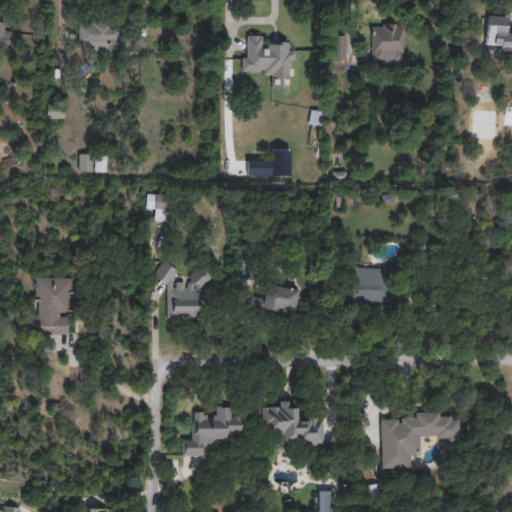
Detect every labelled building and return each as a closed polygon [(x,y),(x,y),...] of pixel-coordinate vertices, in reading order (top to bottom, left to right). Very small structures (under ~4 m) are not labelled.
[(511,31),(511,52),(485,52),(486,18),(506,18),(506,31),(511,31)] [(5,31),(11,31),(10,49),(0,48),(0,21),(5,22),(5,31)] [(77,51),(77,22),(118,22),(118,51),(77,51)] [(371,25),(403,25),(403,65),(371,65),(371,25)] [(262,44),(294,45),(293,77),(241,76),(242,36),(263,36),(262,44)] [(46,117),(47,104),(64,106),(63,119),(46,117)] [(92,172),(77,172),(78,154),(92,154),(92,172)] [(95,172),(96,156),(106,156),(106,172),(95,172)] [(146,210),(146,195),(166,195),(166,222),(154,222),(154,210),(146,210)] [(197,318),(166,318),(167,285),(153,277),(162,263),(165,263),(177,270),(173,277),(173,282),(187,282),(197,266),(211,275),(197,297),(197,318)] [(343,267),(393,268),(392,303),(342,301),(343,267)] [(72,278),(72,335),(35,335),(35,278),(72,278)] [(293,317),(247,309),(249,296),(265,299),(268,285),(298,290),(293,317)] [(323,446),(262,446),(262,407),(279,407),(278,401),(295,401),(296,419),(323,419),(323,446)] [(181,456),(181,440),(192,440),(192,414),(214,414),(214,407),(230,407),(231,417),(242,417),(242,439),(204,439),(204,456),(181,456)] [(380,469),(380,419),(414,419),(414,415),(459,415),(459,438),(420,438),(420,456),(410,456),(410,469),(380,469)] [(317,511),(317,491),(331,491),(331,511),(317,511)]
